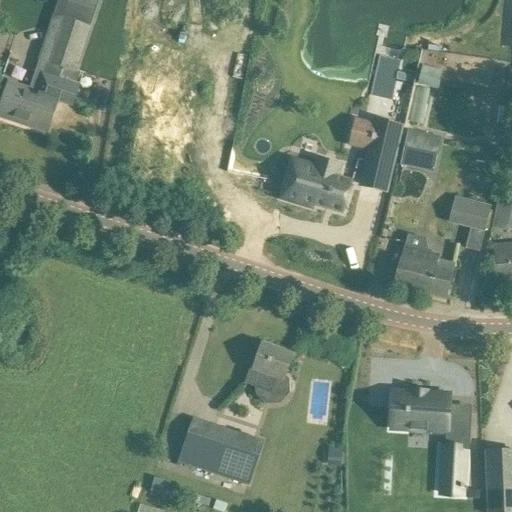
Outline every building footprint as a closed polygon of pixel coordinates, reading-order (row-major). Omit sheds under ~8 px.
[(0,88),(0,89),(0,107),(0,108),(0,112),(31,122),(30,126),(47,132),(58,101),(72,106),(79,87),(78,86),(82,73),(75,71),(91,25),(98,0),(68,0),(63,16),(54,13),(38,60),(47,63),(64,69),(59,83),(43,77),(37,94),(8,85),(6,90),(0,88)] [(423,66),(418,84),(438,89),(442,70),(423,66)] [(367,162),(362,185),(386,190),(391,168),(401,126),(377,121),(376,125),(370,149),(367,162)] [(433,174),(437,156),(441,138),(408,131),(400,167),(433,174)] [(292,159),(280,198),(313,208),(314,209),(314,205),(343,214),(353,181),(337,176),(340,166),(318,159),(316,167),(292,159)] [(487,231),(493,205),(455,198),(450,224),(487,231)] [(439,256),(428,253),(427,238),(409,235),(406,247),(404,247),(400,264),(395,284),(446,297),(454,265),(438,261),(439,256)] [(511,242),(494,244),(497,278),(511,276),(511,242)] [(283,381),(286,373),(293,354),(262,344),(254,368),(251,367),(245,383),(271,392),(275,379),(283,381)] [(394,393),(392,428),(446,431),(443,478),(463,479),(465,450),(469,450),(471,424),(447,423),(449,405),(449,396),(425,394),(425,392),(412,392),(412,394),(394,393)] [(262,442),(193,419),(180,462),(227,478),(231,465),(253,472),(262,442)] [(317,457),(327,465),(334,457),(325,449),(317,457)] [(487,511),(511,511),(511,449),(485,450),(487,511)] [(168,501),(171,480),(153,477),(149,498),(168,501)]
